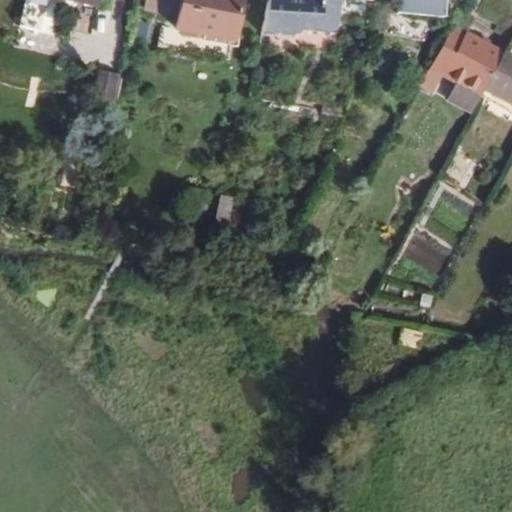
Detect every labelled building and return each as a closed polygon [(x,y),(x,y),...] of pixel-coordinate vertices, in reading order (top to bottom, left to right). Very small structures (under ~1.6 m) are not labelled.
[(74,0),(30,0),(74,10),(77,0),(74,0)] [(174,34),(180,0),(143,0),(139,27),(174,34)] [(180,0),(174,34),(171,49),(227,60),(239,0),(180,0)] [(289,36),(290,37),(294,37),(297,35),(299,31),(301,31),(301,26),(336,28),(338,0),(302,0),(302,6),(287,4),(286,0),(268,0),(267,31),(286,32),(286,33),(287,34),(288,36),(289,36)] [(397,0),(396,15),(442,18),(443,0),(397,0)] [(483,111),(503,74),(466,54),(474,39),(461,32),(429,90),(479,118),(483,111)] [(511,63),(506,75),(503,74),(483,111),(511,126),(511,63)] [(89,95),(111,102),(119,78),(97,71),(89,95)] [(416,349),(420,333),(399,328),(395,343),(416,349)]
